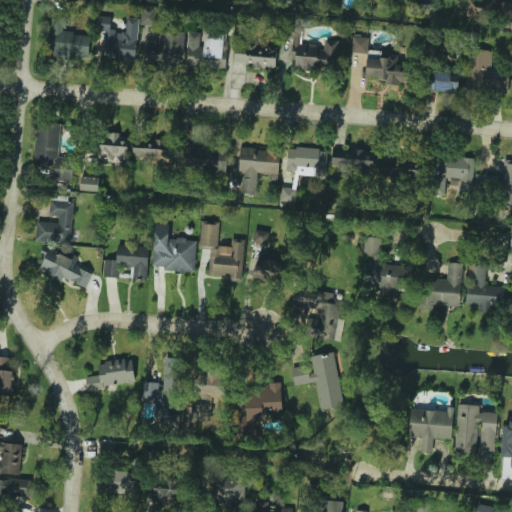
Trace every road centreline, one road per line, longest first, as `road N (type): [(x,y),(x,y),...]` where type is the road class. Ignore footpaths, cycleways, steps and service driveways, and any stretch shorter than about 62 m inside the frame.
road 1 (residential): [(0,92),(511,129)]
road 2 (residential): [(5,274),(28,0)]
road 3 (residential): [(79,511),(85,456),(5,274)]
road 4 (residential): [(37,347),(90,322),(117,320),(264,331)]
road 5 (residential): [(360,481),(511,491)]
